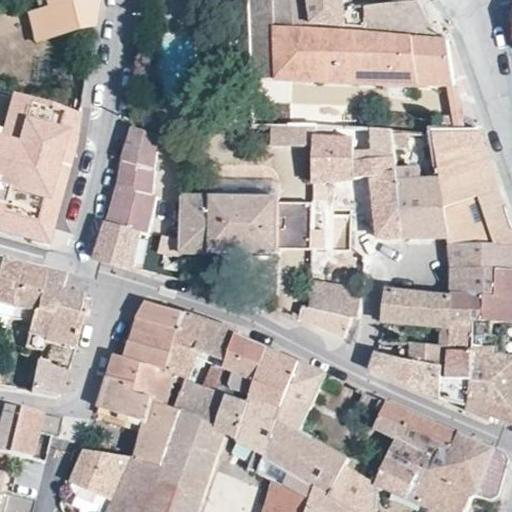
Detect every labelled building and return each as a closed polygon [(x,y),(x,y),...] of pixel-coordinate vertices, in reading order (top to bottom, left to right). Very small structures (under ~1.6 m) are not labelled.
[(96,4),(95,0),(46,0),(49,12),(28,17),(35,42),(93,29),(96,4)] [(247,0),(253,79),(454,86),(447,42),(439,41),(314,28),(309,0),(247,0)] [(309,0),(314,28),(439,41),(418,0),(395,0),(396,6),(344,11),(343,0),(309,0)] [(451,89),(453,125),(465,125),(463,88),(451,89)] [(0,233),(50,248),(85,119),(0,91),(0,233)] [(110,223),(141,233),(149,236),(156,199),(153,193),(160,135),(136,129),(110,223)] [(447,239),(448,248),(493,246),(492,235),(503,228),(495,203),(491,191),(487,188),(483,172),(491,164),(480,129),(434,130),(440,184),(447,239)] [(354,139),(317,139),(315,197),(326,196),(326,183),(373,180),(377,228),(380,238),(447,239),(440,184),(421,181),(420,169),(397,167),(394,152),(391,135),(355,130),(354,139)] [(410,135),(391,135),(394,152),(410,150),(410,135)] [(280,199),(183,200),(183,234),(183,254),(280,257),(280,199)] [(110,223),(95,261),(133,270),(141,233),(110,223)] [(183,254),(183,234),(163,229),(158,253),(182,258),(183,254)] [(511,247),(493,246),(448,248),(452,271),(450,297),(451,323),(474,323),(494,324),(511,324),(511,247)] [(19,311),(28,270),(0,263),(0,264),(0,308),(12,311),(19,311)] [(64,279),(28,270),(19,311),(33,313),(24,351),(39,355),(32,393),(60,398),(83,319),(79,318),(82,299),(61,294),(64,279)] [(356,301),(311,286),(300,321),(345,336),(356,301)] [(451,323),(450,297),(386,291),(382,323),(449,329),(448,350),(474,352),(474,323),(451,323)] [(164,372),(187,317),(148,304),(131,327),(154,333),(148,348),(132,344),(125,361),(164,372)] [(0,318),(9,321),(12,311),(0,308),(0,318)] [(219,395),(240,338),(236,333),(187,317),(164,372),(187,382),(200,354),(213,361),(206,383),(208,391),(219,395)] [(473,380),(470,404),(472,413),(495,424),(493,417),(511,424),(511,344),(493,345),(494,324),(474,323),(474,352),(473,380)] [(240,338),(219,395),(283,409),(302,365),(240,338)] [(370,370),(445,402),(446,351),(411,347),(411,364),(376,356),(370,370)] [(448,350),(446,351),(445,402),(466,406),(470,404),(473,380),(474,352),(448,350)] [(115,357),(105,387),(155,401),(164,372),(125,361),(115,357)] [(302,365),(283,409),(259,474),(274,482),(308,500),(304,511),(352,511),(330,497),(349,461),(301,432),(327,378),(302,365)] [(199,421),(208,391),(187,382),(177,411),(199,421)] [(105,387),(98,408),(146,423),(171,431),(177,411),(155,401),(105,387)] [(114,503),(109,511),(200,511),(226,436),(254,452),(245,472),(257,480),(259,474),(283,409),(219,395),(208,391),(199,421),(177,411),(162,469),(136,459),(114,503)] [(499,456),(383,401),(379,412),(384,416),(377,430),(397,443),(377,484),(436,511),(468,511),(469,510),(481,500),(499,506),(511,465),(499,456)] [(20,412),(4,409),(0,424),(0,455),(7,456),(8,457),(20,412)] [(41,417),(20,412),(8,457),(31,460),(37,433),(59,441),(66,421),(42,416),(41,417)] [(171,431),(146,423),(136,459),(162,469),(171,431)] [(114,503),(136,459),(114,453),(84,450),(72,482),(114,503)] [(0,511),(31,511),(33,504),(0,496),(0,483),(7,456),(0,455),(0,511)] [(304,511),(308,500),(274,482),(265,511),(304,511)]
